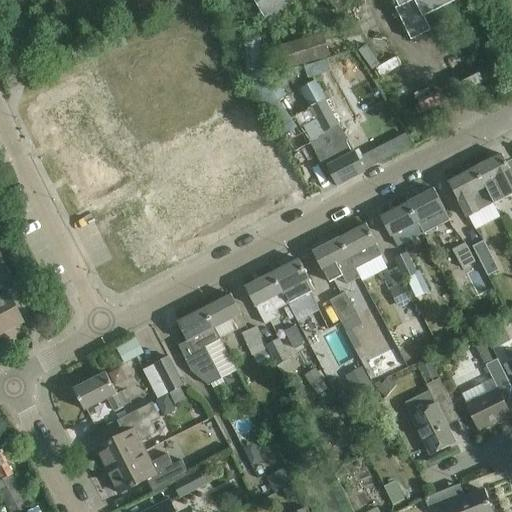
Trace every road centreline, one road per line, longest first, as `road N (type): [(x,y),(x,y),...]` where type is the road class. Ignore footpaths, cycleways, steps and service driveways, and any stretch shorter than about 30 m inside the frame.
road 1 (residential): [(104,328),(511,118)]
road 2 (residential): [(104,328),(0,116)]
road 3 (residential): [(74,511),(11,385)]
